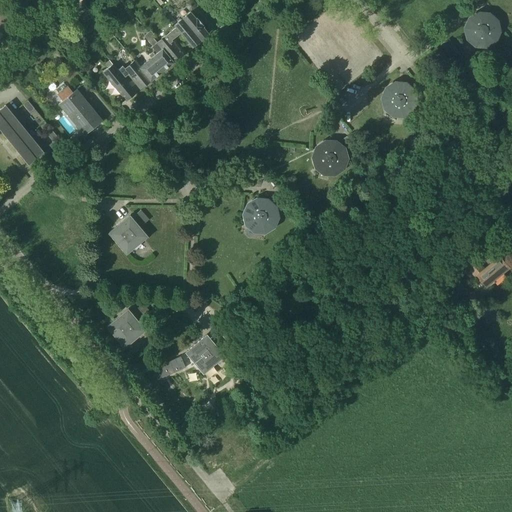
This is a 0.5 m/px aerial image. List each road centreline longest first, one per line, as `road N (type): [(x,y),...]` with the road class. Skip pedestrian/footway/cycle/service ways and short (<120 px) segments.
road 1 (residential): [(0,211),(224,39),(199,0)]
road 2 (residential): [(511,218),(474,173),(457,129),(356,0)]
road 3 (unclassified): [(120,383),(0,235)]
